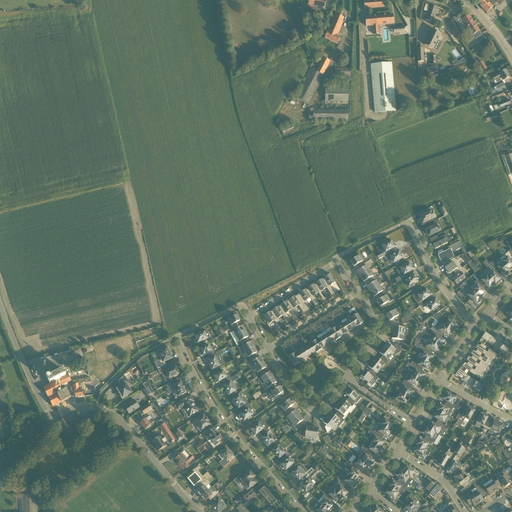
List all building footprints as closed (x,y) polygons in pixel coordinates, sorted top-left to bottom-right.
[(308,0),(308,3),(305,3),(304,5),(305,5),(305,8),(322,11),(322,8),(325,8),(325,0),(308,0)] [(373,0),(364,1),(364,10),(385,8),(384,0),(373,0)] [(486,0),(486,1),(485,0),(481,0),(477,3),(482,8),(489,0),(486,0)] [(489,0),(482,8),(487,13),(493,7),(496,4),(497,2),(500,5),(504,0),(489,0)] [(430,6),(425,20),(433,23),(437,8),(430,6)] [(338,8),(324,39),(337,44),(340,37),(337,36),(343,22),(342,22),(344,18),(341,17),(344,10),(338,8)] [(378,26),(380,26),(382,25),(393,24),(392,15),(383,15),(365,17),(366,27),(373,26),(373,31),(374,35),(378,34),(378,26)] [(461,20),(472,36),(473,37),(475,40),(482,35),(479,31),(469,15),(461,20)] [(454,21),(450,24),(460,40),(464,37),(454,21)] [(438,41),(441,34),(432,30),(424,45),(433,50),(434,49),(437,51),(442,42),(438,41)] [(308,104),(330,61),(318,55),(296,98),(308,104)] [(482,62),(478,65),(482,72),(487,69),(482,62)] [(370,64),(374,113),(395,111),(391,63),(370,64)] [(350,77),(351,69),(334,69),(334,77),(350,77)] [(418,79),(426,77),(424,69),(418,71),(418,79)] [(504,86),(504,85),(502,81),(503,81),(504,80),(509,77),(506,70),(499,73),(499,74),(496,76),(495,75),(491,77),(494,81),(496,81),(497,84),(492,86),(493,87),(490,89),(492,92),(495,91),(496,90),(497,92),(498,92),(500,91),(501,92),(506,89),(506,88),(504,86)] [(325,104),(348,104),(348,86),(325,86),(325,104)] [(477,86),(467,89),(470,97),(479,94),(477,86)] [(497,104),(498,104),(499,108),(499,109),(511,104),(509,99),(497,104)] [(348,121),(348,110),(313,110),(313,114),(309,114),(309,121),(348,121)] [(281,129),(283,135),(294,130),(291,124),(281,129)] [(420,216),(421,218),(420,219),(422,224),(434,218),(435,218),(435,217),(433,213),(432,213),(431,213),(430,211),(428,208),(419,213),(421,216),(420,216)] [(438,232),(440,231),(437,225),(439,223),(438,220),(429,224),(430,227),(428,229),(425,230),(426,231),(425,232),(427,236),(428,235),(429,236),(435,233),(435,234),(438,232)] [(433,246),(434,248),(434,247),(435,249),(441,246),(441,247),(442,246),(447,243),(446,240),(448,239),(446,235),(438,239),(432,241),(434,245),(433,246)] [(382,254),(377,257),(379,259),(384,257),(390,253),(389,250),(396,247),(394,243),(392,244),(391,241),(387,243),(387,242),(384,244),(384,245),(382,246),(384,249),(381,251),(382,254)] [(463,246),(460,241),(442,250),(444,253),(438,256),(441,261),(441,262),(447,259),(447,260),(454,257),(453,257),(451,253),(452,252),(456,250),(456,251),(461,248),(460,248),(463,246)] [(506,258),(502,262),(510,271),(511,269),(511,267),(511,266),(511,263),(510,260),(511,258),(511,252),(511,250),(504,256),(506,258)] [(392,256),(390,253),(384,257),(386,260),(390,257),(393,263),(396,262),(396,263),(399,261),(399,260),(402,258),(401,256),(403,255),(401,251),(392,256)] [(368,257),(365,259),(362,254),(354,259),(353,258),(350,261),(354,267),(360,263),(362,265),(370,260),(371,259),(374,258),(371,254),(368,257)] [(460,256),(468,264),(471,261),(470,260),(465,254),(460,256)] [(371,259),(370,260),(362,265),(363,268),(357,272),(360,277),(369,271),(367,268),(371,266),(370,264),(373,262),(371,259)] [(453,271),(454,271),(455,273),(455,274),(462,269),(460,267),(454,260),(455,259),(454,259),(443,264),(444,264),(447,267),(446,268),(445,268),(447,271),(446,271),(448,275),(453,271)] [(508,273),(510,271),(502,262),(497,266),(496,265),(493,267),(498,273),(500,271),(506,277),(509,275),(508,273)] [(403,267),(400,269),(404,274),(395,279),(397,282),(401,280),(407,276),(406,274),(415,269),(413,265),(411,266),(409,264),(406,266),(405,264),(402,266),(403,267)] [(497,283),(498,284),(501,281),(495,275),(498,273),(493,267),(490,270),(491,271),(486,276),(495,285),(497,283)] [(455,274),(457,276),(452,279),(456,285),(465,279),(462,274),(465,272),(463,268),(462,269),(455,274)] [(372,276),(369,271),(360,277),(364,282),(370,278),(371,281),(377,277),(375,274),(372,276)] [(330,286),(335,283),(330,275),(324,278),(322,280),(327,288),(326,288),(331,296),(335,293),(330,286)] [(418,279),(416,275),(409,279),(407,276),(401,280),(403,283),(404,282),(405,285),(407,284),(409,287),(411,286),(412,287),(414,286),(414,284),(417,282),(416,280),(418,279)] [(367,287),(370,292),(379,286),(383,284),(378,276),(377,277),(371,281),(373,283),(371,284),(367,287)] [(492,287),(495,285),(486,276),(482,280),(479,278),(477,280),(482,285),(484,283),(489,288),(490,286),(492,287)] [(316,284),(314,285),(318,293),(323,301),(327,298),(322,291),(326,288),(327,288),(322,280),(316,283),(316,284)] [(477,285),(472,290),(481,299),(484,296),(482,294),(484,292),(480,288),(482,285),(477,280),(474,283),(477,285)] [(314,296),(318,293),(314,285),(313,285),(308,288),(308,289),(306,290),(305,290),(310,298),(315,306),(319,303),(314,296)] [(470,299),(472,301),(473,300),(477,305),(480,302),(479,300),(481,299),(472,290),(467,285),(464,287),(466,289),(469,293),(467,295),(471,298),(470,299)] [(382,291),(379,286),(370,292),(373,297),(380,293),(381,296),(387,292),(385,290),(382,291)] [(311,309),(306,301),(310,298),(305,290),(306,290),(305,290),(300,293),(300,294),(298,295),(297,295),(307,311),(311,309)] [(420,307),(421,306),(427,302),(425,299),(432,295),(429,291),(428,292),(426,290),(423,292),(422,291),(419,293),(420,294),(418,296),(419,298),(416,301),(420,307)] [(387,292),(381,296),(383,298),(377,302),(381,308),(385,306),(384,305),(388,302),(389,303),(393,300),(389,294),(388,295),(387,292)] [(295,297),(294,297),(289,300),(289,301),(294,308),(298,306),(303,313),(307,311),(297,295),(297,296),(295,297)] [(421,306),(423,309),(427,306),(431,311),(433,310),(434,311),(437,309),(436,308),(439,306),(438,303),(439,302),(437,299),(429,304),(427,302),(421,306)] [(295,318),(299,316),(294,308),(289,301),(286,302),(281,305),(281,306),(286,313),(290,311),(295,318)] [(287,324),(291,321),(286,313),(281,306),(278,307),(272,310),(273,311),(278,319),(278,318),(282,316),(287,324)] [(389,313),(385,315),(389,321),(398,316),(395,310),(390,314),(389,313)] [(270,312),(264,316),(270,324),(274,321),(279,329),(283,326),(278,318),(278,319),(273,311),(270,313),(270,312)] [(358,315),(356,311),(354,312),(352,313),(351,313),(350,314),(352,318),(357,326),(362,323),(361,321),(362,320),(360,317),(359,318),(357,315),(358,315)] [(439,316),(437,313),(431,317),(438,322),(443,325),(453,331),(454,329),(456,330),(458,327),(453,323),(454,322),(451,321),(451,322),(448,320),(448,321),(439,316)] [(230,330),(236,327),(234,324),(240,321),(236,314),(232,317),(233,318),(228,321),(229,323),(226,325),(228,331),(230,330)] [(357,327),(357,326),(352,318),(352,319),(348,322),(352,329),(357,326),(357,327)] [(352,329),(348,322),(343,325),(347,332),(352,329)] [(434,332),(440,335),(442,333),(447,336),(449,334),(451,335),(453,331),(443,325),(438,322),(435,328),(433,326),(431,329),(434,332)] [(340,337),(342,335),(338,328),(335,324),(331,327),(333,330),(338,339),(341,338),(340,337)] [(347,332),(343,325),(338,328),(342,335),(347,332)] [(233,331),(236,337),(245,332),(243,326),(237,329),(236,327),(230,330),(232,332),(233,331)] [(393,327),(393,333),(403,334),(406,335),(407,330),(406,330),(407,327),(402,326),(401,328),(393,327)] [(333,341),(328,334),(326,330),(321,333),(323,337),(328,344),(333,341)] [(336,341),(338,339),(333,330),(330,332),(331,332),(328,334),(333,341),(335,340),(336,341)] [(205,343),(211,340),(207,331),(202,333),(201,332),(198,333),(199,335),(195,336),(196,339),(194,340),(196,344),(203,341),(205,343)] [(248,337),(245,332),(236,337),(239,342),(237,343),(239,345),(244,342),(243,340),(248,337)] [(439,338),(440,335),(434,332),(433,334),(432,334),(428,340),(430,341),(441,347),(442,345),(444,346),(446,343),(441,339),(439,338)] [(495,339),(494,338),(491,336),(491,337),(485,333),(479,342),(481,344),(483,345),(484,345),(486,342),(493,347),(497,341),(495,340),(495,339)] [(328,344),(323,337),(318,340),(323,347),(328,344)] [(321,349),(323,347),(318,340),(316,341),(313,342),(319,351),(322,350),(321,349)] [(418,345),(428,351),(429,349),(435,352),(437,350),(438,351),(441,347),(430,341),(427,345),(423,342),(422,343),(420,342),(418,345)] [(497,341),(493,347),(500,352),(498,355),(497,355),(502,358),(508,349),(503,345),(500,342),(499,342),(499,343),(497,341)] [(242,347),(245,352),(254,347),(251,342),(246,345),(244,342),(239,345),(240,348),(242,347)] [(319,351),(313,342),(311,344),(309,346),(313,353),(316,352),(316,353),(319,351)] [(420,358),(430,364),(432,361),(431,359),(432,357),(426,354),(428,351),(418,345),(415,343),(413,346),(416,347),(415,348),(416,349),(422,354),(420,358)] [(383,348),(391,355),(395,350),(387,344),(383,348)] [(481,344),(477,350),(482,354),(485,355),(491,360),(494,356),(496,357),(497,355),(489,349),(487,352),(484,351),(487,347),(484,345),(483,345),(481,344)] [(215,346),(210,348),(209,345),(206,346),(206,345),(203,347),(203,348),(200,350),(201,352),(199,353),(201,357),(208,353),(210,356),(216,353),(215,350),(216,349),(215,346)] [(304,359),(309,356),(304,349),(301,345),(297,348),(299,352),(304,359)] [(313,353),(309,346),(304,349),(309,356),(313,353)] [(169,352),(170,352),(168,347),(158,352),(161,358),(160,359),(161,361),(155,363),(158,369),(166,366),(165,365),(165,366),(163,363),(172,359),(169,352)] [(246,359),(248,361),(253,358),(251,356),(257,353),(254,347),(245,352),(248,358),(246,359)] [(391,355),(383,348),(379,353),(384,357),(382,359),(387,363),(396,370),(398,368),(387,359),(391,355)] [(477,350),(473,356),(478,360),(480,361),(487,366),(490,362),(491,363),(493,361),(491,360),(485,355),(483,358),(480,357),(482,354),(477,350)] [(221,351),(216,353),(210,356),(211,359),(210,360),(208,360),(210,363),(210,365),(209,366),(212,370),(220,366),(221,366),(225,364),(221,356),(223,355),(221,351)] [(304,359),(299,352),(294,355),(294,354),(299,363),(299,362),(304,359)] [(299,363),(294,354),(289,358),(291,360),(290,361),(291,364),(293,363),(294,366),(299,363)] [(480,361),(478,365),(476,363),(478,360),(473,356),(468,362),(474,366),(476,368),(476,367),(483,372),(485,368),(487,369),(489,367),(487,366),(480,361)] [(253,358),(248,361),(249,364),(251,363),(254,368),(263,362),(260,357),(255,361),(253,358)] [(387,363),(382,359),(380,361),(376,358),(372,362),(380,369),(384,364),(385,366),(387,363)] [(430,364),(420,358),(421,359),(418,365),(415,363),(415,364),(414,366),(420,370),(422,367),(429,371),(431,367),(429,366),(430,364)] [(256,371),(252,375),(255,379),(258,377),(263,373),(261,371),(266,367),(263,362),(254,368),(256,371)] [(380,369),(372,362),(368,367),(373,371),(371,373),(376,377),(378,375),(376,373),(380,369)] [(468,362),(464,368),(466,370),(478,378),(481,374),(483,375),(484,373),(483,372),(476,367),(476,368),(474,371),(472,369),(474,366),(468,362)] [(419,372),(420,370),(414,366),(410,364),(407,363),(406,366),(408,368),(408,369),(414,372),(412,377),(410,376),(421,381),(422,379),(424,380),(426,376),(419,372)] [(178,370),(177,371),(175,367),(170,369),(169,366),(158,371),(160,375),(162,373),(164,377),(166,375),(169,381),(173,379),(172,378),(179,375),(179,374),(180,374),(178,370)] [(465,382),(467,384),(471,378),(464,373),(466,370),(464,368),(462,366),(455,375),(461,379),(461,380),(464,383),(465,382)] [(63,370),(49,377),(48,374),(45,375),(50,384),(43,387),(53,407),(71,398),(66,389),(63,391),(61,386),(71,381),(68,375),(66,376),(63,370)] [(225,382),(231,378),(229,375),(226,377),(223,371),(221,372),(220,371),(217,373),(218,374),(214,377),(216,379),(214,380),(216,384),(223,379),(225,382)] [(262,385),(264,383),(273,377),(270,372),(264,376),(263,373),(258,377),(259,379),(258,380),(262,385)] [(364,379),(368,383),(372,378),(376,381),(378,379),(376,377),(371,373),(369,376),(364,372),(360,378),(363,380),(364,379)] [(224,386),(226,389),(227,390),(226,391),(228,395),(236,390),(231,382),(233,381),(233,382),(239,378),(237,375),(231,378),(225,382),(226,385),(225,385),(224,386)] [(127,396),(131,393),(125,383),(127,381),(124,376),(118,382),(120,387),(117,389),(120,394),(119,395),(123,400),(127,396)] [(403,383),(409,387),(410,384),(416,387),(417,384),(419,385),(421,381),(410,376),(407,382),(404,380),(403,383)] [(267,392),(273,388),(271,386),(276,382),(273,377),(264,383),(266,386),(264,387),(266,389),(267,392)] [(90,378),(72,381),(75,398),(83,397),(82,390),(81,384),(91,382),(90,378)] [(485,383),(478,378),(480,380),(478,383),(471,378),(467,384),(469,385),(469,386),(472,388),(473,388),(479,392),(485,383)] [(175,390),(178,397),(186,393),(184,389),(185,389),(183,386),(180,382),(178,383),(176,380),(166,385),(167,389),(166,390),(168,394),(175,390)] [(399,393),(410,398),(411,396),(413,397),(415,393),(408,389),(409,387),(403,383),(401,386),(404,388),(401,393),(399,392),(399,393)] [(143,390),(148,396),(155,393),(150,385),(145,388),(143,390)] [(274,391),(273,388),(267,392),(262,395),(265,398),(268,396),(272,401),(275,399),(275,398),(279,395),(280,396),(284,394),(280,387),(274,391)] [(351,399),(349,401),(354,405),(355,403),(357,403),(361,398),(358,395),(357,396),(353,393),(354,392),(351,390),(350,389),(346,395),(351,399)] [(410,398),(399,393),(396,399),(393,397),(391,401),(397,404),(398,401),(401,403),(401,402),(405,403),(406,401),(408,402),(410,398)] [(447,405),(453,409),(454,409),(457,404),(453,402),(455,399),(453,397),(454,396),(451,394),(450,395),(447,393),(445,396),(443,395),(441,398),(448,403),(447,405)] [(194,401),(190,395),(180,402),(180,403),(175,406),(178,410),(183,407),(189,418),(195,414),(194,414),(197,412),(193,404),(194,404),(193,402),(194,401)] [(241,406),(243,409),(249,405),(247,402),(245,403),(242,398),(241,399),(239,396),(232,401),(235,405),(236,404),(239,408),(241,406)] [(289,412),(290,411),(288,409),(293,405),(288,399),(284,402),(285,403),(281,407),(282,409),(282,410),(278,414),(281,418),(284,416),(289,412)] [(354,405),(349,401),(347,403),(342,399),(338,404),(346,411),(350,406),(352,407),(354,405)] [(135,400),(125,406),(127,409),(126,409),(129,414),(139,408),(135,400)] [(156,402),(153,404),(155,407),(158,412),(161,410),(156,402)] [(339,413),(337,415),(342,419),(344,416),(343,415),(346,411),(338,404),(334,409),(339,413)] [(437,408),(436,410),(447,417),(450,411),(451,412),(453,409),(447,405),(445,408),(438,404),(436,407),(437,408)] [(149,405),(141,410),(144,414),(152,409),(149,405)] [(249,405),(243,409),(245,411),(238,416),(241,420),(242,419),(244,421),(247,418),(248,419),(251,418),(250,416),(252,415),(250,412),(253,410),(249,405)] [(469,408),(466,412),(464,411),(463,411),(462,414),(456,424),(461,427),(464,421),(468,423),(469,421),(471,417),(472,418),(473,415),(472,414),(474,411),(469,408)] [(447,417),(436,410),(434,414),(436,415),(434,418),(440,421),(438,423),(444,427),(446,424),(443,422),(447,417)] [(289,412),(284,416),(286,419),(287,417),(291,422),(299,416),(295,411),(291,415),(289,412)] [(78,420),(73,413),(71,414),(64,418),(64,419),(59,422),(61,423),(59,425),(67,437),(76,431),(71,425),(78,420)] [(327,418),(335,425),(339,428),(344,421),(342,419),(337,415),(335,417),(331,413),(327,418)] [(478,418),(476,421),(477,421),(476,423),(475,426),(480,429),(478,433),(482,435),(489,422),(486,421),(488,418),(484,416),(485,415),(482,413),(481,414),(479,418),(478,418)] [(80,422),(85,428),(94,420),(90,414),(80,422)] [(201,431),(205,429),(205,428),(209,425),(203,416),(195,421),(196,422),(195,422),(197,425),(198,425),(199,427),(201,431)] [(293,424),(292,425),(296,431),(299,426),(298,424),(303,420),(299,416),(291,422),(293,424)] [(327,418),(323,423),(326,425),(331,429),(335,425),(327,418)] [(148,422),(146,419),(140,424),(145,430),(151,425),(154,422),(152,419),(148,422)] [(162,419),(156,422),(159,427),(165,423),(162,419)] [(384,419),(382,422),(379,420),(378,423),(379,424),(391,432),(393,428),(391,427),(393,425),(389,422),(390,422),(387,420),(387,421),(384,419)] [(262,434),(267,429),(269,428),(267,429),(263,424),(264,424),(261,420),(258,423),(256,425),(256,424),(253,426),(254,427),(251,430),(253,432),(251,433),(254,437),(260,431),(262,434)] [(489,422),(482,435),(486,437),(490,429),(494,431),(499,421),(495,420),(495,421),(493,420),(491,424),(489,422)] [(499,421),(494,431),(492,435),(495,437),(496,439),(507,432),(505,429),(502,428),(503,425),(501,424),(502,423),(499,421)] [(165,424),(165,423),(159,427),(165,436),(167,435),(171,442),(175,440),(165,424)] [(428,424),(426,428),(435,433),(436,434),(439,435),(438,436),(440,436),(444,430),(446,432),(448,429),(444,427),(438,423),(437,426),(431,423),(430,425),(428,424)] [(391,432),(379,424),(374,433),(380,437),(382,434),(389,439),(391,435),(389,434),(391,432)] [(306,427),(305,434),(303,434),(303,438),(305,439),(306,438),(311,438),(312,428),(306,427)] [(426,440),(432,443),(433,444),(438,436),(439,435),(436,434),(435,433),(426,428),(425,430),(423,429),(420,432),(428,437),(426,440)] [(216,431),(214,429),(211,431),(209,429),(202,434),(206,438),(208,437),(211,439),(219,433),(217,431),(216,431)] [(267,429),(262,434),(264,436),(262,438),(265,442),(264,443),(267,447),(274,441),(271,438),(272,437),(268,433),(270,432),(267,429)] [(178,430),(172,434),(178,442),(178,441),(182,438),(183,439),(183,438),(178,430)] [(380,437),(374,433),(370,430),(368,433),(370,434),(370,435),(374,438),(371,443),(381,450),(384,446),(382,445),(383,443),(378,439),(380,437)] [(219,433),(211,439),(210,440),(212,442),(209,444),(214,449),(220,444),(218,441),(222,438),(220,436),(221,436),(219,433)] [(160,438),(159,437),(153,442),(159,451),(166,446),(164,443),(167,441),(163,435),(160,438)] [(417,443),(416,445),(426,451),(424,450),(428,445),(430,446),(432,443),(426,440),(425,442),(417,438),(415,442),(417,443)] [(208,452),(201,440),(197,442),(199,444),(195,446),(200,454),(200,453),(202,456),(208,452)] [(380,452),(381,450),(371,443),(368,441),(365,446),(366,447),(365,450),(370,455),(372,452),(374,453),(379,456),(382,453),(380,452)] [(271,452),(275,455),(276,455),(277,456),(279,458),(280,457),(281,456),(283,459),(289,454),(284,449),(286,448),(281,443),(277,446),(271,452)] [(426,451),(416,445),(413,448),(415,449),(414,452),(417,454),(417,455),(419,456),(420,456),(423,457),(424,454),(428,456),(430,453),(426,451)] [(460,456),(464,448),(458,445),(454,452),(460,456)] [(220,463),(224,468),(231,462),(229,459),(233,456),(231,454),(231,453),(229,451),(227,448),(223,451),(222,450),(220,453),(220,454),(224,459),(220,463)] [(359,459),(369,467),(370,465),(372,466),(375,463),(368,457),(370,455),(365,450),(363,449),(361,452),(363,454),(359,459)] [(511,459),(506,450),(503,452),(508,461),(507,461),(510,466),(505,470),(506,472),(507,474),(510,472),(511,475),(511,459)] [(189,466),(188,464),(190,462),(193,458),(191,455),(190,456),(190,457),(184,451),(181,454),(181,453),(175,459),(179,463),(181,465),(180,466),(183,469),(185,467),(186,468),(189,466)] [(447,453),(445,453),(442,458),(440,461),(441,461),(438,466),(441,468),(441,467),(444,468),(450,458),(453,454),(448,451),(447,453)] [(289,454),(283,459),(285,461),(279,466),(282,470),(284,468),(286,470),(289,467),(290,468),(292,466),(291,465),(293,463),(289,458),(291,456),(289,454)] [(453,473),(454,473),(459,469),(456,466),(457,464),(455,463),(458,458),(455,456),(446,471),(451,474),(452,473),(453,473)] [(350,465),(356,469),(358,467),(363,471),(365,469),(366,470),(369,467),(359,459),(357,457),(350,465)] [(347,474),(356,482),(359,479),(357,478),(359,476),(354,472),(356,469),(350,465),(346,461),(344,464),(347,466),(346,467),(350,471),(347,474)] [(197,475),(199,473),(198,471),(201,468),(199,466),(195,469),(195,468),(191,472),(192,473),(192,474),(188,477),(191,479),(189,481),(192,484),(192,485),(193,484),(194,485),(193,486),(194,487),(194,486),(197,488),(206,480),(211,476),(207,472),(202,477),(200,479),(197,475)] [(419,490),(421,487),(423,484),(418,480),(419,479),(414,476),(414,477),(412,475),(414,472),(412,470),(412,469),(410,468),(409,469),(406,466),(404,468),(403,467),(400,470),(412,479),(419,484),(416,488),(419,490)] [(291,473),(294,477),(295,476),(299,480),(301,478),(303,480),(309,476),(312,472),(314,471),(311,468),(305,474),(301,470),(300,471),(297,468),(291,473)] [(454,479),(456,483),(467,475),(463,471),(462,471),(459,468),(459,469),(454,473),(456,476),(454,477),(455,479),(454,479)] [(506,472),(505,470),(504,469),(502,470),(503,471),(500,473),(502,477),(500,479),(505,487),(510,484),(507,479),(510,478),(507,474),(506,472)] [(401,480),(399,482),(405,487),(407,484),(412,479),(400,470),(399,472),(397,471),(394,475),(401,480)] [(253,475),(250,471),(244,476),(242,473),(233,481),(237,486),(240,483),(247,490),(251,487),(252,487),(257,483),(252,478),(251,479),(250,477),(253,475)] [(312,472),(309,476),(303,480),(305,483),(304,484),(299,488),(302,491),(304,490),(305,492),(308,489),(309,490),(312,488),(311,487),(313,485),(311,482),(313,480),(311,478),(315,475),(312,472)] [(340,482),(345,486),(347,484),(354,489),(356,486),(355,484),(356,482),(347,474),(347,475),(348,476),(345,480),(340,476),(337,480),(340,482)] [(468,474),(467,475),(456,483),(459,486),(459,485),(460,487),(463,485),(465,488),(471,483),(468,481),(469,480),(472,478),(468,474)] [(500,485),(497,481),(494,477),(491,479),(491,480),(493,482),(489,485),(494,493),(499,490),(497,487),(500,485)] [(201,497),(208,491),(206,488),(209,483),(206,480),(197,488),(195,489),(197,492),(201,497)] [(390,484),(388,486),(399,495),(403,489),(405,487),(399,482),(397,485),(391,480),(388,483),(390,484)] [(429,494),(430,494),(436,486),(432,482),(430,484),(426,481),(427,480),(423,484),(421,487),(422,488),(424,491),(426,489),(430,493),(429,494)] [(345,486),(340,482),(337,484),(340,486),(335,491),(334,490),(333,490),(342,498),(344,496),(346,498),(349,495),(343,489),(345,486)] [(494,493),(489,485),(484,488),(482,485),(482,484),(479,486),(483,494),(487,492),(489,496),(494,493)] [(400,496),(399,495),(388,486),(386,490),(387,491),(386,493),(389,496),(388,497),(391,498),(391,497),(394,499),(396,497),(398,498),(400,496)] [(436,502),(442,497),(444,496),(440,492),(441,490),(437,486),(436,486),(430,494),(434,498),(433,499),(434,501),(436,502)] [(472,493),(479,504),(483,501),(480,496),(483,494),(479,486),(476,489),(476,490),(472,493)] [(266,487),(265,488),(264,487),(263,488),(262,489),(258,492),(259,493),(257,496),(254,492),(250,496),(246,499),(248,501),(251,504),(259,500),(263,497),(265,494),(268,498),(266,499),(272,505),(271,506),(277,501),(276,501),(267,492),(268,490),(266,487)] [(208,498),(210,501),(218,495),(218,494),(216,491),(214,492),(211,488),(208,491),(201,497),(205,501),(208,498)] [(324,495),(330,500),(332,497),(336,502),(338,500),(340,501),(342,498),(333,490),(329,494),(327,492),(326,492),(325,491),(323,493),(324,495)] [(472,493),(467,496),(467,495),(464,497),(469,506),(472,504),(474,507),(479,504),(472,493)] [(37,511),(36,494),(21,495),(22,511),(37,511)] [(210,505),(213,509),(212,509),(214,511),(215,511),(219,511),(221,511),(222,511),(224,509),(225,508),(225,507),(220,501),(222,500),(218,495),(210,501),(212,503),(210,505)] [(330,500),(324,495),(322,497),(324,499),(320,504),(327,511),(329,511),(332,510),(330,508),(332,506),(327,502),(330,500)] [(248,501),(246,499),(244,496),(239,501),(243,506),(248,501)] [(414,497),(408,502),(410,504),(404,509),(405,511),(407,511),(408,511),(411,511),(413,511),(414,511),(416,510),(415,509),(418,507),(415,504),(418,502),(414,497)]
